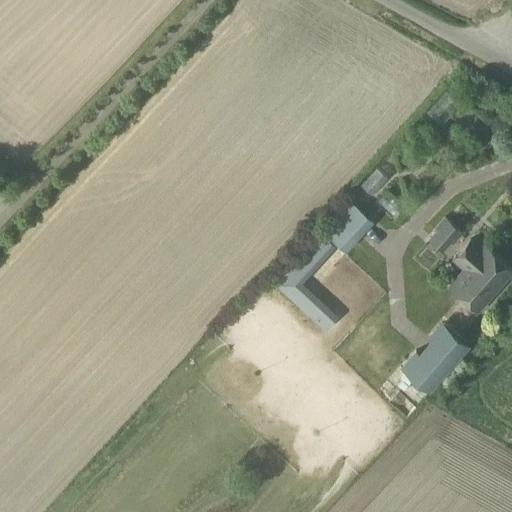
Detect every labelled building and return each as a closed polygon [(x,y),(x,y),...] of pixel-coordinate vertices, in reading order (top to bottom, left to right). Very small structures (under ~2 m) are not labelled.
[(324,231),(343,247),(359,229),(341,212),(324,231)] [(444,251),(461,231),(444,216),(434,228),(435,229),(428,238),(444,251)] [(327,329),(335,319),(295,282),(332,242),(323,234),(277,283),(327,329)] [(511,268),(486,245),(482,249),(471,239),(454,259),(465,269),(450,286),(478,310),(511,272),(511,268)] [(444,322),(429,339),(431,341),(419,355),(417,353),(403,368),(428,391),(469,345),(444,322)]
